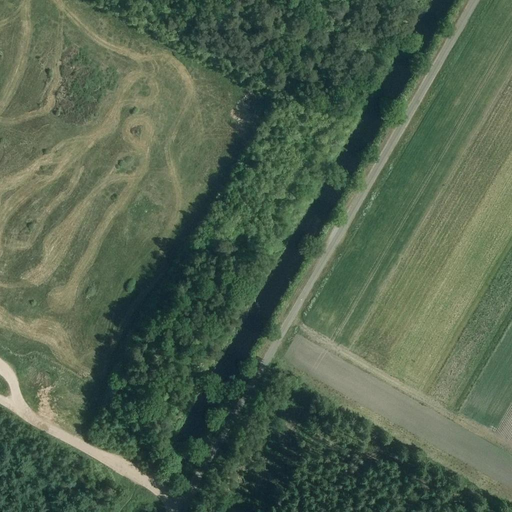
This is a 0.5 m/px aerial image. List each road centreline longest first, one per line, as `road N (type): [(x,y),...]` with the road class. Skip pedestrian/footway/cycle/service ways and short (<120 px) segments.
road 1 (unclassified): [(472,0),(173,511)]
road 2 (track): [(178,502),(0,397)]
